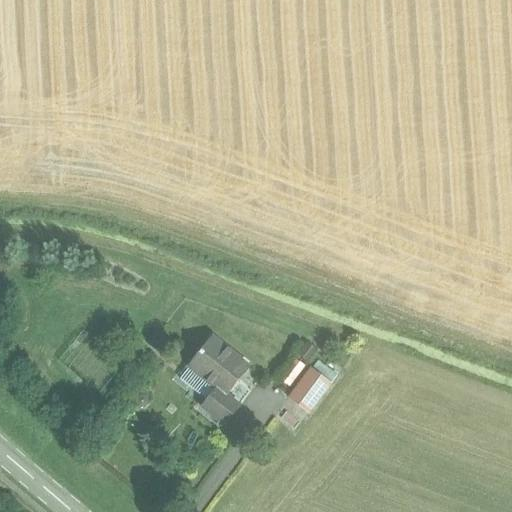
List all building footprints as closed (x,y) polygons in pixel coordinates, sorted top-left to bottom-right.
[(84,334),(66,355),(93,377),(111,356),(84,334)] [(189,368),(180,379),(196,393),(206,381),(218,391),(203,409),(225,427),(240,408),(226,397),(249,369),(212,339),(189,368)] [(318,352),(308,344),(297,357),(307,365),(318,352)] [(294,360),(279,381),(289,389),(305,368),(294,360)] [(309,415),(338,377),(319,362),(312,371),(311,370),(289,400),(309,415)]
